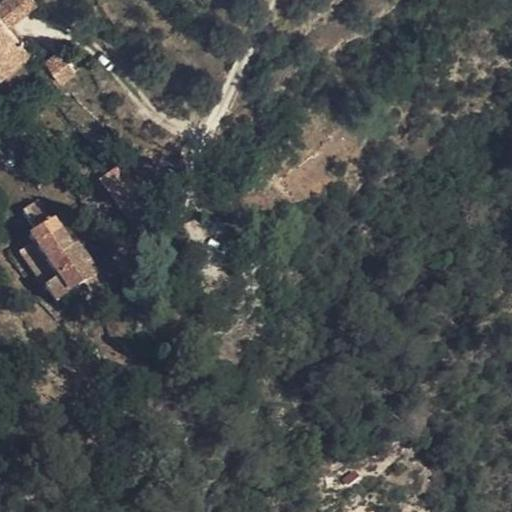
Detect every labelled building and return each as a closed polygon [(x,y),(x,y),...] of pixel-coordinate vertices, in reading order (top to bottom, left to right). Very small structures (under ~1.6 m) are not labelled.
[(29,0),(0,0),(0,14),(6,22),(31,2),(29,0)] [(6,22),(0,14),(0,68),(25,48),(6,22)] [(42,57),(58,78),(71,65),(57,45),(42,57)] [(138,192),(117,165),(104,175),(124,203),(138,192)] [(138,192),(124,203),(145,233),(161,221),(138,192)] [(37,241),(71,289),(94,272),(53,214),(31,232),(37,241)] [(37,241),(24,250),(56,300),(71,289),(37,241)]
